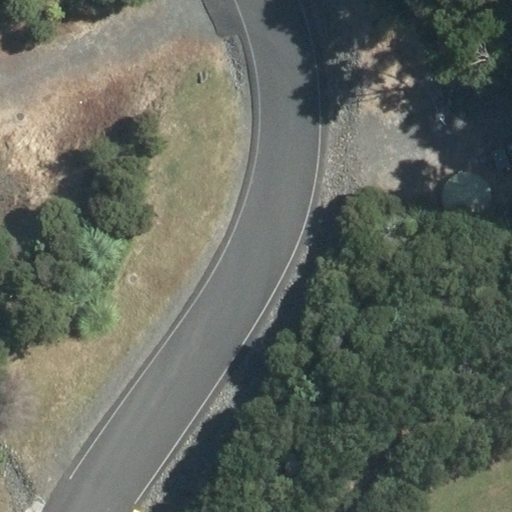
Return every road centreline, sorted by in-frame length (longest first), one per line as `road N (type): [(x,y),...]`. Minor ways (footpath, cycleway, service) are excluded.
road 1 (unclassified): [(80,511),(203,305),(257,190),(272,66),(237,0)]
road 2 (track): [(0,84),(183,0)]
